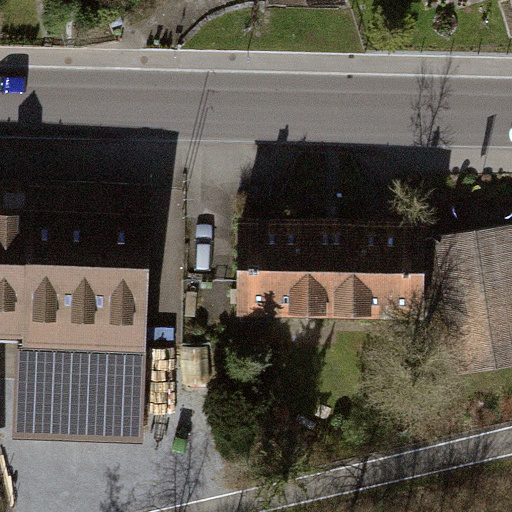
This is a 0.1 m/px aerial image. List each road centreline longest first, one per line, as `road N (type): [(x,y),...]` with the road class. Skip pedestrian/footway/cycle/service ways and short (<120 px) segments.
road 1 (secondary): [(0,101),(511,114)]
road 2 (track): [(211,511),(511,442)]
